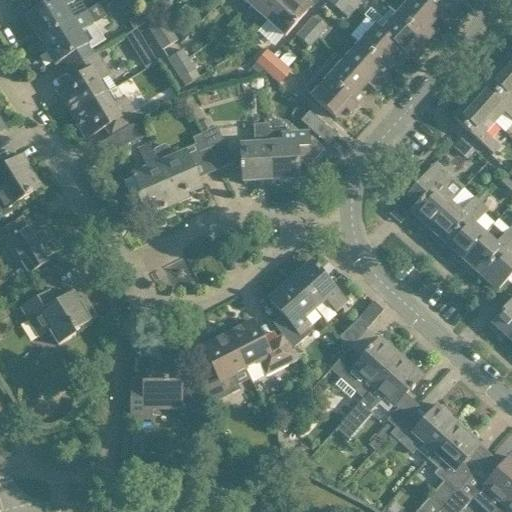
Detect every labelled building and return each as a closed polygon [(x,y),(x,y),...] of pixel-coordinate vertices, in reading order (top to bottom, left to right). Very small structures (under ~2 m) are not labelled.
[(75,0),(74,1),(73,0),(41,0),(45,5),(25,18),(39,41),(87,12),(80,0),(75,0)] [(253,0),(249,5),(267,21),(285,0),(253,0)] [(285,0),(267,21),(285,37),(311,8),(304,1),(304,0),(285,0)] [(343,0),(329,0),(328,2),(346,18),(354,9),(343,0)] [(343,0),(354,9),(361,0),(343,0)] [(428,29),(437,19),(415,0),(410,0),(397,15),(427,42),(434,34),(428,29)] [(415,0),(437,19),(447,28),(456,18),(452,14),(458,7),(450,0),(415,0)] [(425,53),(420,49),(427,42),(397,15),(391,9),(375,27),(374,27),(383,35),(398,49),(415,64),(425,53)] [(87,12),(39,41),(54,66),(59,62),(63,61),(69,71),(72,69),(95,53),(93,49),(106,41),(95,24),(87,12)] [(130,31),(146,21),(141,12),(124,22),(130,31)] [(305,28),(317,40),(326,30),(313,19),(305,28)] [(156,40),(171,31),(167,26),(168,25),(165,20),(150,30),(156,40)] [(178,41),(168,25),(167,26),(171,31),(156,40),(162,50),(178,41)] [(398,49),(374,27),(358,45),(388,72),(395,64),(399,68),(408,58),(415,64),(398,49)] [(317,40),(305,28),(297,37),(310,48),(317,40)] [(386,74),(388,72),(358,45),(343,62),(336,55),(335,56),(367,84),(377,93),(387,82),(382,78),(386,74)] [(255,64),(263,72),(276,58),(268,50),(255,64)] [(187,59),(188,59),(183,51),(168,60),(174,69),(188,61),(187,59)] [(97,52),(95,53),(72,69),(78,79),(57,92),(71,116),(105,94),(115,89),(108,77),(111,75),(97,52)] [(151,52),(139,60),(145,69),(157,61),(151,52)] [(511,54),(507,60),(503,56),(497,63),(511,76),(511,54)] [(335,56),(320,73),(357,106),(364,98),(359,94),(367,84),(335,56)] [(276,58),(263,72),(278,86),(291,71),(276,58)] [(188,61),(174,69),(181,81),(196,72),(188,59),(187,59),(188,61)] [(494,74),(486,84),(511,107),(511,76),(497,63),(490,71),(494,74)] [(350,114),(357,106),(320,73),(304,91),(335,119),(344,109),(350,114)] [(259,78),(256,76),(252,76),(249,78),(247,81),(247,85),(249,88),(252,89),(256,89),(259,88),(261,85),(261,81),(259,78)] [(472,91),(465,98),(495,124),(504,113),(511,119),(511,107),(486,84),(476,95),(472,91)] [(113,107),(105,94),(71,116),(86,140),(108,127),(114,137),(140,122),(159,110),(154,102),(135,114),(126,99),(113,107)] [(486,134),(495,124),(465,98),(459,105),(463,109),(453,120),(493,155),(500,147),(486,134)] [(301,121),(313,132),(328,146),(336,137),(309,112),(301,121)] [(205,120),(197,125),(202,134),(213,128),(208,119),(205,120)] [(104,144),(108,154),(126,146),(147,138),(140,122),(114,137),(100,145),(100,146),(104,144)] [(243,182),(270,181),(267,132),(266,124),(253,124),(254,145),(239,145),(240,171),(242,171),(243,182)] [(225,145),(215,128),(213,128),(202,134),(209,148),(220,170),(221,170),(235,163),(225,145)] [(298,163),(313,162),(322,152),(322,147),(313,140),(309,140),(308,135),(281,136),(281,132),(267,132),(270,181),(299,179),(298,163)] [(459,138),(452,145),(467,159),(474,151),(459,138)] [(148,171),(138,176),(124,182),(130,195),(140,191),(142,197),(141,197),(141,199),(140,200),(140,201),(140,202),(141,203),(142,204),(143,205),(144,206),(145,206),(146,206),(148,209),(149,211),(151,212),(153,212),(154,212),(175,203),(154,153),(150,144),(139,149),(148,171)] [(154,153),(175,203),(189,197),(187,193),(199,188),(192,171),(200,167),(204,177),(220,170),(209,148),(186,158),(185,155),(173,160),(167,148),(164,146),(155,150),(154,153)] [(0,219),(1,220),(18,209),(14,204),(41,188),(22,157),(0,170),(0,219)] [(422,199),(410,212),(421,222),(417,226),(424,232),(450,203),(462,190),(451,180),(452,179),(450,177),(436,164),(412,190),(422,199)] [(511,185),(505,179),(495,190),(507,200),(511,194),(511,185)] [(450,203),(424,232),(432,239),(443,249),(446,244),(481,204),(474,198),(474,199),(463,189),(462,190),(450,203)] [(482,189),(474,198),(481,204),(489,195),(482,189)] [(446,244),(456,253),(452,257),(459,263),(485,234),(474,225),(488,210),(481,204),(446,244)] [(0,234),(26,277),(31,274),(48,263),(46,260),(61,251),(48,230),(33,239),(30,234),(34,231),(25,217),(0,231),(0,234)] [(485,234),(459,263),(467,270),(477,280),(481,276),(480,275),(511,239),(511,232),(508,229),(498,220),(492,227),(485,235),(485,234)] [(511,239),(480,275),(481,276),(491,284),(487,288),(495,295),(508,280),(511,275),(511,258),(509,256),(511,252),(511,239)] [(311,264),(291,282),(315,310),(327,300),(337,311),(346,303),(318,272),(319,271),(317,268),(316,269),(311,264)] [(291,282),(269,301),(283,316),(273,324),(284,338),(293,350),(294,348),(314,331),(304,320),(315,310),(291,282)] [(84,297),(78,301),(73,293),(55,303),(48,292),(21,308),(39,338),(49,331),(58,347),(75,336),(73,333),(97,318),(84,297)] [(511,300),(488,327),(496,334),(499,330),(509,339),(511,335),(511,300)] [(341,341),(348,349),(350,348),(368,329),(360,319),(339,339),(341,341)] [(252,322),(228,335),(245,370),(250,380),(252,384),(266,377),(295,362),(300,359),(293,350),(284,338),(275,343),(265,348),(262,341),(252,322)] [(245,370),(228,335),(202,348),(215,373),(201,381),(213,404),(240,391),(233,376),(245,370)] [(362,400),(400,358),(380,340),(371,349),(370,348),(366,351),(368,353),(362,359),(350,348),(348,349),(329,371),(339,379),(332,386),(348,400),(354,393),(362,400)] [(416,405),(405,395),(410,390),(411,392),(415,388),(413,387),(421,377),(400,358),(362,400),(336,430),(349,441),(371,415),(369,413),(373,409),(383,397),(397,409),(386,421),(395,430),(409,415),(416,405)] [(143,381),(130,381),(130,421),(151,421),(151,406),(182,406),(182,384),(178,384),(178,364),(148,364),(148,384),(143,384),(143,381)] [(316,401),(327,389),(319,382),(308,394),(316,401)] [(433,452),(457,425),(437,407),(429,416),(421,425),(410,415),(418,406),(416,405),(409,415),(395,430),(390,435),(411,454),(415,450),(422,442),(433,452)] [(439,511),(440,511),(458,492),(473,476),(475,473),(463,462),(479,445),(457,425),(433,452),(444,462),(434,474),(444,483),(417,511),(439,511)] [(511,459),(510,458),(501,468),(472,500),(485,511),(498,511),(511,496),(511,459)] [(458,492),(440,511),(461,511),(470,503),(458,492)] [(511,511),(511,496),(498,511),(511,511)]
